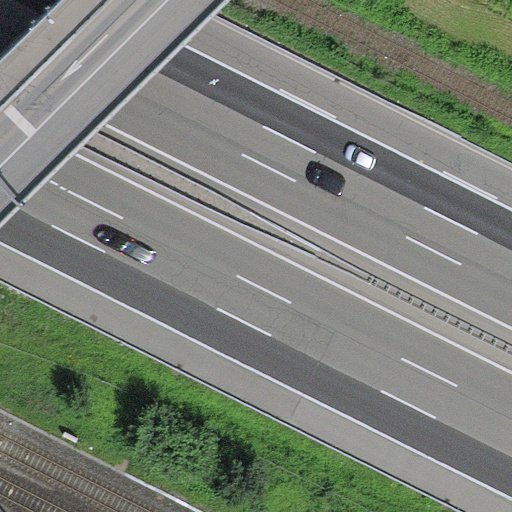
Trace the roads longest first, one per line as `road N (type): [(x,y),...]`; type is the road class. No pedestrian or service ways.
road 1 (motorway): [(0,178),(511,435)]
road 2 (motorway): [(511,268),(0,11)]
road 3 (secondary): [(168,0),(0,167)]
